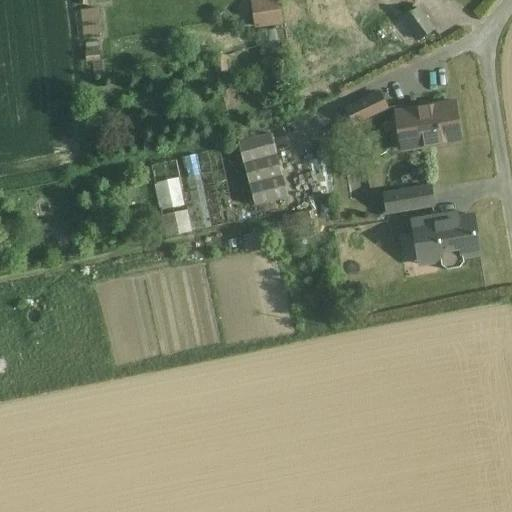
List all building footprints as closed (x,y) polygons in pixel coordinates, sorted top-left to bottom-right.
[(277,0),(260,0),(251,1),(255,28),(281,25),(277,0)] [(81,12),(82,23),(100,21),(98,9),(81,12)] [(434,30),(418,9),(404,20),(419,41),(434,30)] [(276,59),(262,60),(263,71),(277,69),(276,59)] [(379,94),(346,110),(354,126),(387,110),(379,94)] [(455,103),(402,111),(408,150),(461,141),(455,103)] [(272,135),(238,144),(255,207),(288,198),(277,156),(272,135)] [(218,150),(177,160),(178,162),(151,168),(168,239),(236,222),(218,150)] [(430,188),(384,195),(387,214),(433,206),(430,188)] [(311,223),(309,212),(282,217),(285,229),(311,223)] [(454,219),(455,221),(437,224),(436,218),(413,222),(419,260),(440,257),(441,267),(447,271),(460,269),(464,263),(463,258),(480,256),(473,216),(454,219)]
